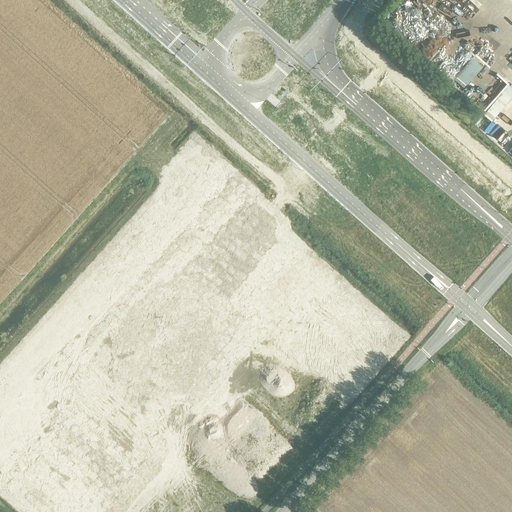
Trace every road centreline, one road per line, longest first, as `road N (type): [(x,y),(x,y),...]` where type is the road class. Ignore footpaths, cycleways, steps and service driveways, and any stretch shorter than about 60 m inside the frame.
road 1 (unclassified): [(0,383),(245,109)]
road 2 (unclassified): [(198,67),(0,292)]
road 3 (unclassified): [(245,109),(441,282)]
road 4 (tertiary): [(283,511),(445,331)]
road 5 (unclassified): [(502,227),(332,75)]
